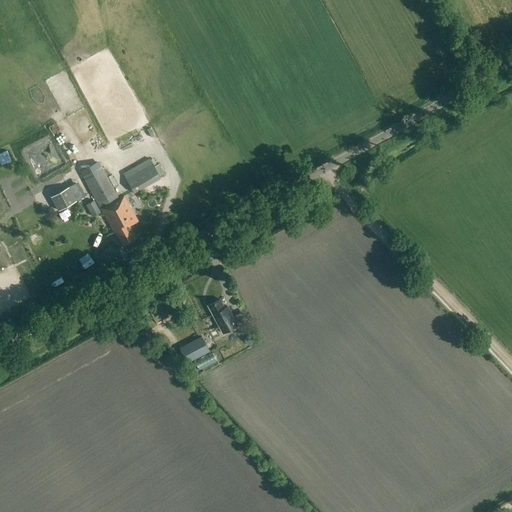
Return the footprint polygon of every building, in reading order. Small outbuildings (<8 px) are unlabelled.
[(74,114),(77,122),(86,119),(84,111),(74,114)] [(0,161),(8,158),(4,149),(0,150),(0,161)] [(153,163),(126,178),(134,193),(161,178),(153,163)] [(104,169),(85,180),(115,234),(117,233),(124,246),(137,238),(131,226),(139,221),(125,195),(119,198),(104,169)] [(50,197),(58,211),(76,201),(68,187),(50,197)] [(86,205),(92,217),(100,212),(93,201),(86,205)] [(27,233),(30,242),(38,240),(36,231),(27,233)] [(14,253),(22,249),(18,240),(10,244),(14,253)] [(164,299),(148,308),(156,323),(167,317),(163,310),(168,307),(164,299)] [(220,299),(208,305),(223,333),(238,325),(227,306),(225,307),(220,299)] [(247,334),(242,340),(247,345),(253,339),(247,334)] [(209,351),(202,337),(180,348),(188,362),(209,351)] [(189,368),(193,374),(213,358),(208,353),(189,368)]
